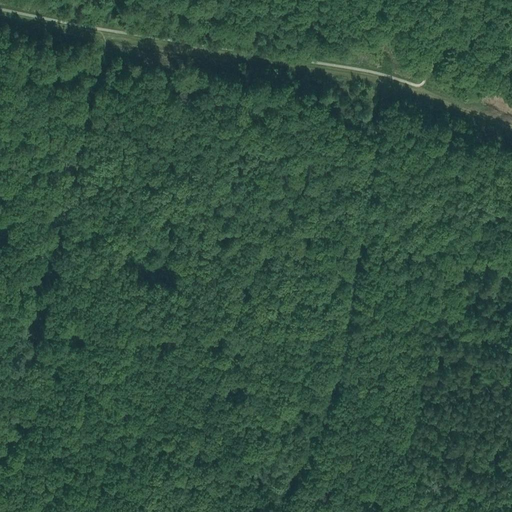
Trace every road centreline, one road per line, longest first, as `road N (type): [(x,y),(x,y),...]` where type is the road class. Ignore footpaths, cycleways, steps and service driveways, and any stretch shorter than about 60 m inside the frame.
road 1 (track): [(279,511),(322,421),(343,352),(390,83)]
road 2 (track): [(14,422),(108,36)]
road 3 (track): [(108,36),(390,83)]
road 4 (track): [(511,122),(390,83)]
